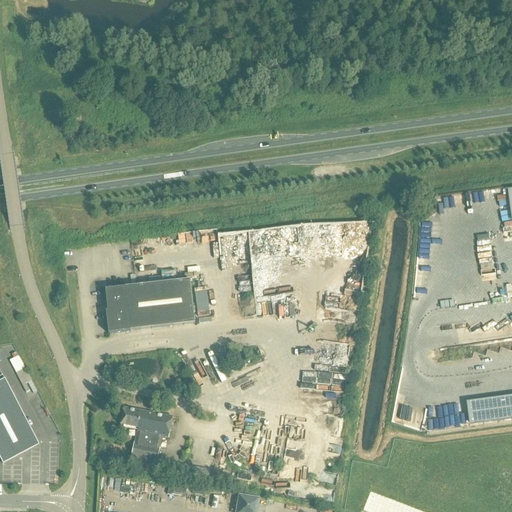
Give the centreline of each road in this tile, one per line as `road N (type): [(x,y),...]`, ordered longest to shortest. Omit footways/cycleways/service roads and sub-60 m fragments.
road 1 (primary): [(0,201),(511,129)]
road 2 (primary): [(511,111),(0,183)]
road 3 (unclassified): [(64,509),(80,464),(76,411),(27,275),(6,154)]
